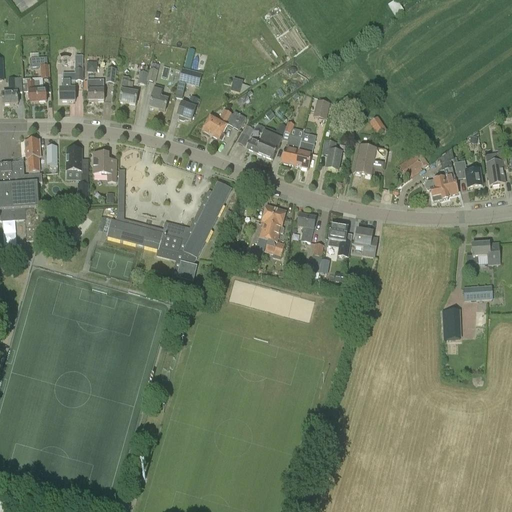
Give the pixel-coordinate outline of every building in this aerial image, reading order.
[(394,15),(403,12),(399,1),(390,4),(394,15)] [(62,78),(63,91),(60,91),(60,104),(75,103),(75,91),(70,91),(70,82),(83,82),(83,58),(74,58),(74,78),(62,78)] [(47,59),(30,60),(31,69),(40,68),(41,80),(50,80),(49,67),(48,67),(47,59)] [(87,63),(86,73),(96,74),(96,70),(99,70),(99,67),(97,67),(97,63),(87,63)] [(153,65),(151,65),(147,83),(155,85),(160,66),(153,65)] [(139,73),(137,86),(146,87),(149,68),(144,67),(142,74),(139,73)] [(107,69),(106,84),(114,85),(116,70),(107,69)] [(182,71),(179,84),(198,89),(201,76),(182,71)] [(138,95),(126,93),(129,80),(123,78),(120,92),(122,92),(120,104),(135,107),(138,95)] [(21,80),(8,81),(9,95),(2,96),(3,106),(18,105),(17,95),(22,95),(21,80)] [(233,80),(230,93),(239,95),(242,86),(243,83),(233,80)] [(45,92),(40,92),(39,82),(27,83),(27,84),(23,84),(23,93),(29,93),(30,105),(46,104),(45,92)] [(104,103),(104,92),(104,82),(87,82),(87,93),(89,93),(89,103),(104,103)] [(182,102),(185,86),(178,85),(175,100),(182,102)] [(168,102),(161,100),(163,89),(155,87),(149,110),(165,114),(168,102)] [(246,95),(236,102),(241,107),(250,100),(248,98),(252,95),(250,92),(246,95)] [(191,123),(196,110),(199,101),(191,98),(188,107),(182,105),(178,118),(191,123)] [(317,102),(313,119),(326,122),(330,105),(317,102)] [(219,141),(227,126),(239,132),(246,120),(234,114),(233,117),(224,112),(219,121),(211,117),(203,133),(219,141)] [(270,112),(265,116),(270,123),(275,118),(270,112)] [(377,119),(369,125),(378,138),(386,132),(377,119)] [(288,124),(284,134),(291,136),(294,127),(288,124)] [(254,132),(246,128),(236,145),(244,149),(254,132)] [(273,162),(283,137),(274,134),(273,137),(264,134),(259,146),(250,142),(247,151),(255,154),(255,155),(273,162)] [(281,165),(295,168),(300,144),(301,141),(289,138),(286,150),(285,150),(281,165)] [(26,161),(27,161),(28,173),(40,172),(39,160),(40,160),(39,143),(25,143),(26,161)] [(342,155),(334,153),(336,145),(324,143),(321,157),(328,159),(326,170),(338,173),(342,155)] [(314,147),(300,144),(295,168),(308,172),(314,147)] [(57,148),(46,148),(47,166),(57,166),(57,148)] [(372,179),(374,172),(381,174),(383,172),(387,155),(385,153),(378,151),(378,153),(359,149),(353,175),(372,179)] [(80,173),(80,186),(78,186),(77,205),(88,205),(88,187),(88,162),(82,162),(82,152),(67,152),(66,173),(80,173)] [(458,196),(454,178),(450,164),(453,163),(452,160),(450,152),(438,160),(440,166),(441,166),(442,172),(444,172),(446,180),(434,183),(436,192),(431,193),(432,200),(441,197),(442,202),(448,201),(447,198),(458,196)] [(505,185),(503,173),(508,172),(505,154),(487,157),(485,159),(490,187),(505,185)] [(93,176),(107,176),(107,185),(117,185),(117,162),(108,162),(108,156),(93,155),(93,176)] [(420,155),(399,170),(408,181),(422,172),(421,170),(428,165),(420,155)] [(479,172),(472,174),(472,169),(465,170),(464,164),(457,165),(456,160),(452,160),(453,163),(457,182),(466,180),(468,191),(482,188),(479,172)] [(24,177),(23,164),(0,165),(0,222),(1,223),(25,222),(26,243),(62,241),(61,223),(51,224),(51,216),(35,217),(34,209),(39,209),(37,185),(42,185),(41,176),(24,177)] [(124,221),(124,213),(118,213),(115,224),(111,222),(106,239),(158,252),(156,258),(176,263),(172,278),(193,284),(197,268),(193,267),(196,260),(197,260),(231,191),(218,185),(213,195),(208,193),(189,232),(164,228),(163,232),(124,221)] [(276,245),(279,235),(281,236),(282,235),(284,231),(283,230),(281,229),(286,214),(266,209),(262,224),(264,225),(256,253),(250,251),(247,261),(260,265),(267,243),(268,243),(266,249),(265,254),(281,259),(284,247),(276,245)] [(297,229),(303,230),(301,243),(311,245),(316,219),(300,216),(297,229)] [(331,227),(329,242),(327,248),(338,250),(337,258),(348,260),(352,237),(346,236),(347,230),(331,227)] [(354,248),(363,250),(362,259),(374,261),(378,240),(372,239),(373,234),(365,233),(365,232),(365,231),(360,230),(359,231),(359,232),(357,232),(354,248)] [(488,267),(500,266),(499,246),(489,247),(489,245),(472,247),(473,258),(467,258),(467,266),(478,265),(478,259),(488,258),(488,267)] [(323,248),(314,246),(311,266),(319,267),(323,248)] [(331,273),(329,283),(343,284),(344,275),(331,273)] [(371,283),(356,280),(354,289),(370,291),(371,283)] [(492,301),(492,289),(464,291),(465,303),(492,301)] [(461,341),(460,312),(442,313),(443,341),(461,341)]
